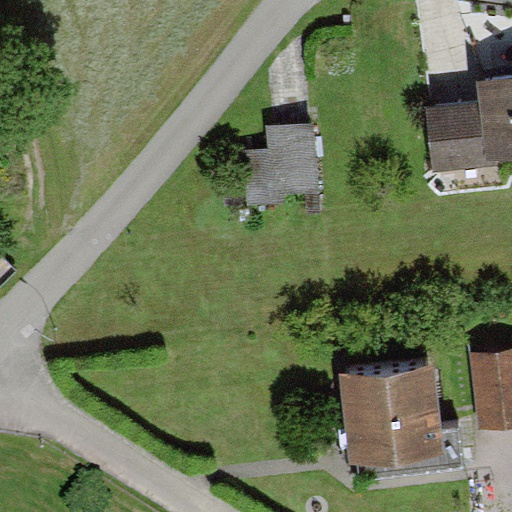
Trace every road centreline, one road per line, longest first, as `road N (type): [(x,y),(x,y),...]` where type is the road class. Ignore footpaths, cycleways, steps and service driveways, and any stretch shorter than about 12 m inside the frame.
road 1 (residential): [(286,0),(144,178),(0,334)]
road 2 (residential): [(0,372),(215,511)]
